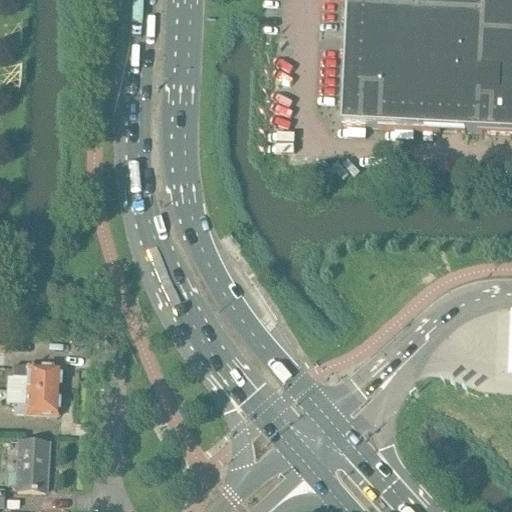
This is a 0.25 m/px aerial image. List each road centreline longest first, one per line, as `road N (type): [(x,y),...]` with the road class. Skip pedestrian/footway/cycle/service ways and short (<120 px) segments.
road 1 (secondary): [(145,0),(138,153),(159,253),(200,337),(294,450)]
road 2 (secondary): [(337,428),(259,344),(193,226),(185,155),(191,0)]
road 3 (unclassified): [(511,162),(320,154),(287,133),(290,0)]
road 4 (unclassified): [(511,299),(471,304),(453,316),(337,428)]
